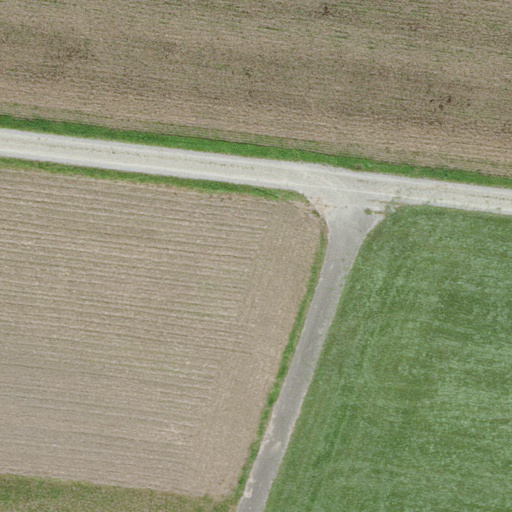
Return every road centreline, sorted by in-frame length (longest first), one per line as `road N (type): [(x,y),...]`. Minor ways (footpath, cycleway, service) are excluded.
road 1 (track): [(0,142),(370,185)]
road 2 (track): [(370,185),(255,511)]
road 3 (track): [(370,185),(511,204)]
